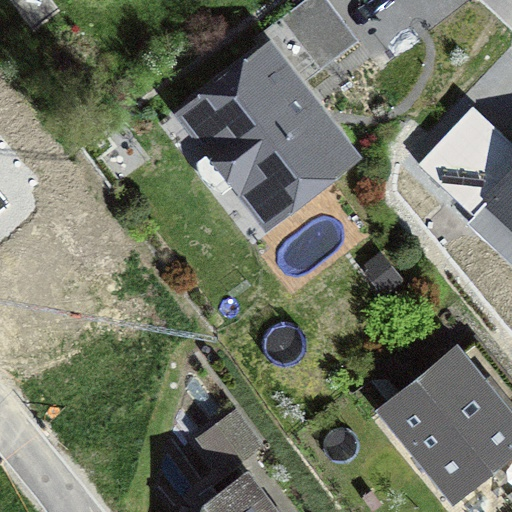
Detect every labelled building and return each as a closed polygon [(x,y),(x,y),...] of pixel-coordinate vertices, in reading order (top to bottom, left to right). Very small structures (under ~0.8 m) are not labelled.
[(188,114),(240,181),(255,170),(282,206),(347,156),(295,88),(358,39),(327,0),(303,0),(254,39),(265,54),(188,114)] [(489,200),(511,221),(511,143),(472,106),(419,163),(474,215),(489,200)] [(3,139),(0,141),(0,214),(38,183),(3,139)] [(511,427),(454,356),(387,409),(455,494),(474,478),(502,511),(511,511),(511,454),(508,450),(511,447),(511,427)] [(234,417),(201,438),(219,466),(252,445),(234,417)] [(266,511),(242,478),(205,504),(202,511),(266,511)]
